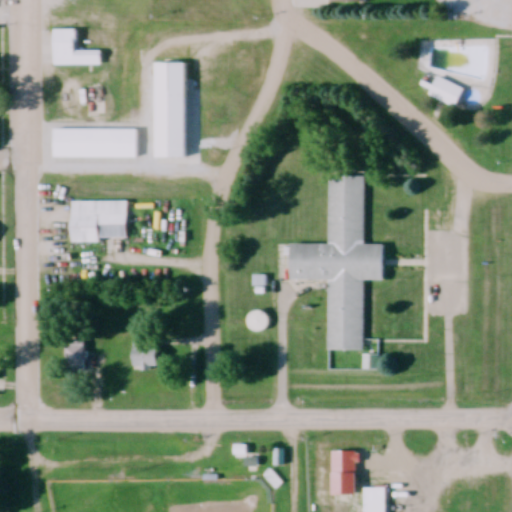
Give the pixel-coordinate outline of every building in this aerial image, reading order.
[(56,68),(103,68),(103,53),(78,53),(78,32),(56,31),(56,68)] [(159,65),(159,160),(189,160),(189,65),(159,65)] [(460,109),(468,91),(440,79),(438,85),(426,80),(421,93),(460,109)] [(367,178),(331,178),(331,247),(294,247),(293,283),(331,283),(330,352),(366,353),(366,283),(386,283),(387,248),(366,247),(367,178)] [(130,244),(130,203),(74,203),(74,243),(130,244)] [(268,332),(267,314),(252,314),(253,333),(268,332)] [(137,370),(160,370),(160,344),(137,344),(137,370)] [(68,373),(87,373),(87,347),(68,347),(68,373)] [(479,511),(480,486),(458,486),(457,511),(479,511)] [(388,511),(389,490),(366,490),(365,511),(388,511)]
